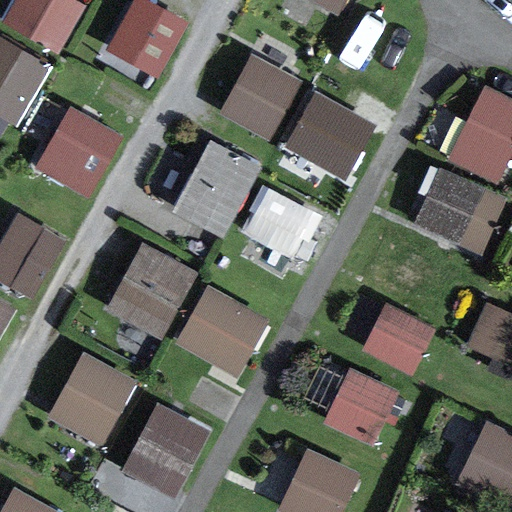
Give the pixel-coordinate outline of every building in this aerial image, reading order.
[(85,8),(71,0),(17,0),(3,25),(58,56),(85,8)] [(187,26),(141,0),(136,0),(108,50),(157,78),(187,26)] [(351,0),(309,0),(342,17),(351,0)] [(301,82),(254,55),(221,114),(267,140),(301,82)] [(397,97),(345,68),(300,152),(353,180),(397,97)] [(122,139),(69,110),(36,169),(89,198),(122,139)] [(259,170),(212,144),(173,214),(220,240),(259,170)] [(285,148),(267,179),(274,183),(295,195),(313,164),(285,148)] [(508,198),(441,168),(415,224),(482,255),(508,198)] [(323,218),(264,185),(239,230),(299,262),(323,218)] [(71,245),(18,215),(0,247),(0,280),(39,302),(71,245)] [(464,262),(406,234),(378,291),(437,319),(464,262)] [(195,275),(142,245),(106,307),(159,337),(195,275)] [(272,321),(210,288),(178,346),(239,380),(272,321)] [(0,339),(16,311),(0,302),(0,339)] [(511,317),(487,306),(468,348),(511,368),(511,317)] [(434,331),(386,307),(363,352),(411,376),(434,331)] [(139,384),(85,353),(48,419),(102,450),(139,384)] [(399,393),(350,370),(325,423),(374,446),(399,393)] [(209,434),(157,406),(122,472),(174,500),(209,434)] [(511,435),(488,424),(458,485),(511,511),(511,435)] [(342,511),(361,475),(310,449),(280,509),(285,511),(342,511)] [(54,511),(16,490),(2,511),(54,511)]
